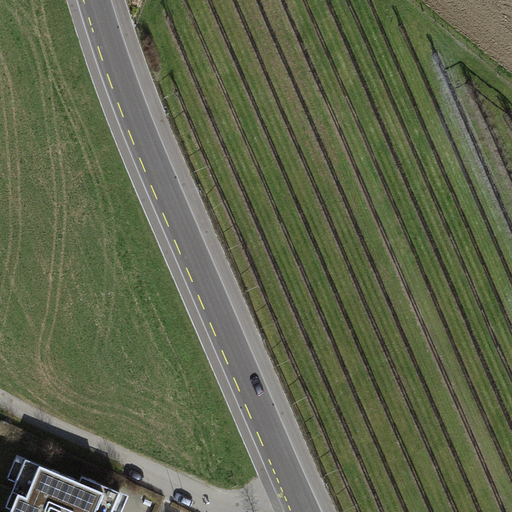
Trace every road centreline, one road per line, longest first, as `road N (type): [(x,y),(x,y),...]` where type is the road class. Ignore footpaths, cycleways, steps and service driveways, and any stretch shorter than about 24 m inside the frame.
road 1 (tertiary): [(304,511),(124,87),(95,0)]
road 2 (track): [(0,397),(221,501),(295,490)]
